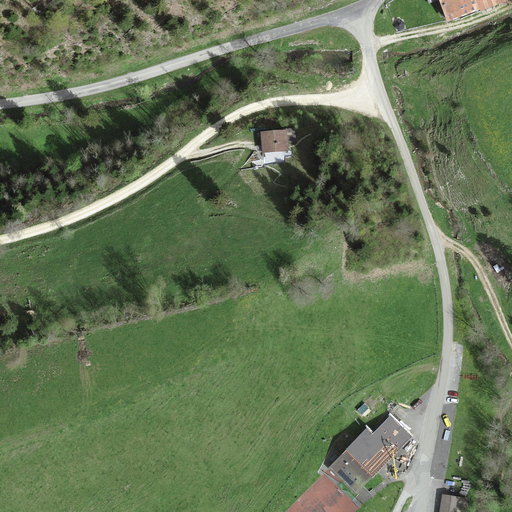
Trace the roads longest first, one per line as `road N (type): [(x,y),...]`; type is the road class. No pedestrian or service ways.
road 1 (residential): [(423,511),(448,338),(444,279),(353,9)]
road 2 (track): [(0,238),(42,232),(111,201),(236,112),(381,93)]
road 3 (tertiary): [(353,9),(102,87),(0,103)]
road 4 (track): [(434,235),(474,257),(494,281),(511,344)]
road 5 (track): [(367,43),(499,10)]
